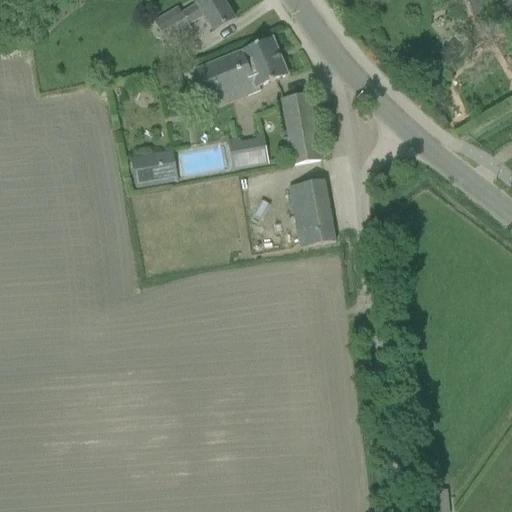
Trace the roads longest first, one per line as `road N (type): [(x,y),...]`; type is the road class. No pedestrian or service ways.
road 1 (unclassified): [(396,511),(360,223),(361,187),(396,127)]
road 2 (tertiary): [(290,0),(396,127)]
road 3 (tertiary): [(396,127),(511,218)]
